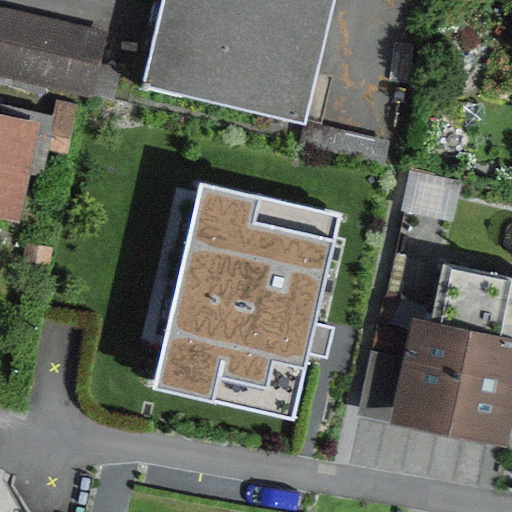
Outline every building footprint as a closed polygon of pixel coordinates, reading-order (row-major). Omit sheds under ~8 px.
[(162,0),(142,85),(305,124),(334,0),(162,0)] [(0,73),(92,94),(105,34),(0,10),(0,73)] [(41,174),(54,115),(0,103),(0,206),(12,209),(21,169),(41,174)] [(305,367),(335,238),(195,206),(165,335),(223,359),(219,376),(267,387),(274,360),(305,367)] [(511,376),(511,277),(444,263),(412,412),(491,429),(503,375),(511,376)] [(382,312),(371,365),(398,371),(405,344),(393,341),(399,315),(382,312)]
